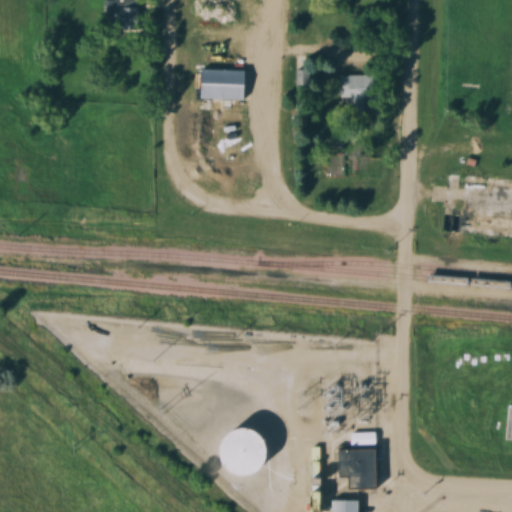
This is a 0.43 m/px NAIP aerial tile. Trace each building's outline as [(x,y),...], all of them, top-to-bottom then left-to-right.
[(139,0),(103,0),(104,30),(140,29),(139,0)] [(245,130),(246,70),(204,70),(204,112),(188,112),(188,130),(245,130)] [(296,87),(308,87),(308,71),(296,71),(296,87)] [(365,99),(373,99),(373,75),(340,75),(340,99),(351,99),(351,111),(365,111),(365,99)] [(511,180),(448,176),(444,236),(511,240),(511,180)] [(382,449),(343,449),(343,477),(355,477),(355,488),(382,488),(382,449)] [(370,511),(370,499),(335,499),(335,511),(370,511)]
